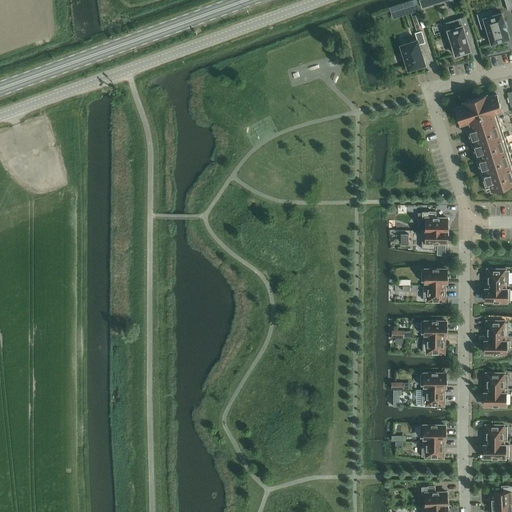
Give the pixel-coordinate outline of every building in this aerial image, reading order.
[(425,0),(420,2),(423,10),(451,0),(425,0)] [(406,1),(397,4),(401,16),(410,13),(406,1)] [(502,12),(484,18),(491,44),(510,38),(502,12)] [(417,39),(399,45),(408,71),(427,65),(420,44),(425,42),(422,31),(421,31),(416,15),(412,16),(417,33),(415,33),(417,39)] [(448,30),(456,55),(470,50),(468,42),(469,42),(466,33),(465,34),(464,30),(470,29),(466,16),(456,20),(458,27),(448,30)] [(465,105),(456,108),(461,124),(472,120),(474,129),(467,131),(487,192),(511,183),(511,159),(499,117),(497,112),(503,110),(497,94),(480,100),(479,97),(464,102),(465,105)] [(436,212),(422,212),(422,213),(422,218),(426,219),(426,230),(447,230),(448,218),(436,218),(436,212)] [(426,230),(422,230),(422,248),(422,249),(435,249),(435,248),(435,243),(437,243),(446,243),(447,243),(447,230),(426,230)] [(422,269),(422,282),(426,282),(427,282),(427,284),(427,286),(436,286),(436,282),(445,282),(447,282),(447,269),(422,269)] [(487,286),(505,286),(505,284),(509,284),(509,270),(506,270),(506,269),(488,269),(487,286)] [(424,288),(424,299),(427,300),(445,300),(445,286),(445,282),(436,282),(436,286),(427,286),(426,286),(424,286),(424,288)] [(505,288),(505,286),(487,286),(487,288),(486,288),(486,301),(511,301),(511,289),(505,288)] [(427,336),(445,336),(445,334),(446,334),(447,321),(422,321),(421,334),(427,334),(427,336)] [(487,338),(505,339),(505,337),(508,337),(509,322),(505,322),(505,321),(487,321),(487,338)] [(444,353),(445,336),(427,336),(427,338),(423,338),(423,352),(427,352),(427,353),(444,353)] [(505,340),(505,339),(487,338),(487,340),(485,340),(485,353),(510,353),(510,340),(505,340)] [(426,388),(444,388),(444,386),(446,386),(446,373),(421,373),(421,386),(426,386),(426,388)] [(486,390),(504,391),(504,389),(508,389),(508,374),(504,374),(504,373),(487,373),(486,390)] [(444,405),(444,388),(426,388),(426,390),(423,390),(423,404),(426,404),(426,405),(444,405)] [(504,392),(504,391),(486,390),(486,392),(485,392),(485,405),(506,405),(506,393),(504,392)] [(426,440),(444,440),(444,438),(445,438),(446,425),(421,425),(420,438),(426,438),(426,440)] [(486,442),(504,443),(504,441),(507,441),(507,426),(504,426),(504,425),(486,425),(486,442)] [(443,457),(444,440),(426,440),(426,442),(422,442),(422,456),(426,456),(426,457),(443,457)] [(504,444),(504,443),(486,442),(486,444),(484,444),(484,457),(509,457),(509,444),(504,444)] [(503,492),(491,493),(491,502),(491,504),(511,503),(511,485),(502,486),(503,492)] [(435,486),(422,487),(422,493),(426,493),(426,505),(448,504),(447,492),(435,492),(435,486)] [(511,511),(511,503),(491,504),(491,511),(511,511)]
